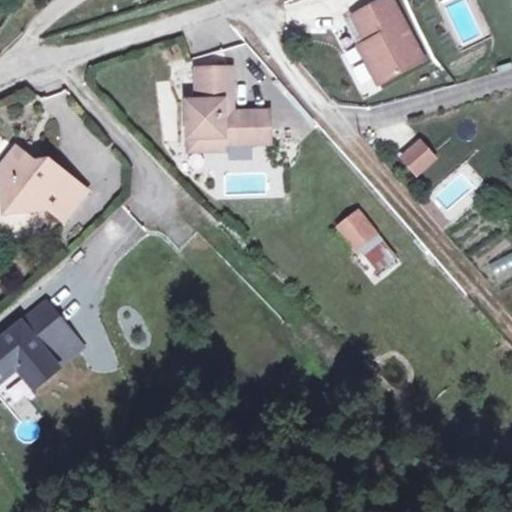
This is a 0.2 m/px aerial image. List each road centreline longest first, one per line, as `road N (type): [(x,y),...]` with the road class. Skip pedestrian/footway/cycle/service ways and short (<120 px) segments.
road 1 (residential): [(0,86),(249,0)]
road 2 (track): [(339,129),(511,323)]
